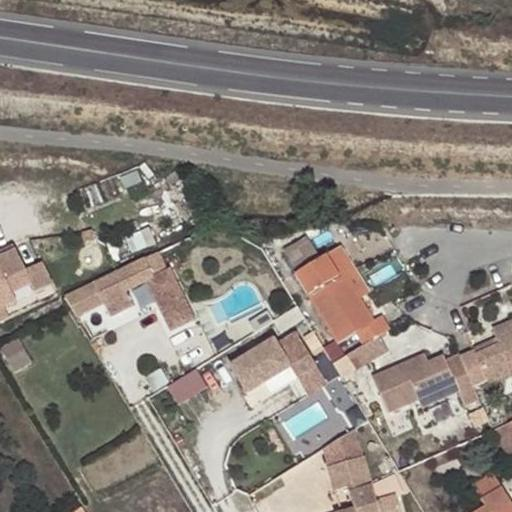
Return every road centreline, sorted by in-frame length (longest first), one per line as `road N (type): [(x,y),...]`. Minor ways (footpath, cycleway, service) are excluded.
road 1 (tertiary): [(511,96),(276,77),(0,36)]
road 2 (residential): [(436,327),(457,267),(485,245),(511,240)]
road 3 (residential): [(208,511),(144,404)]
